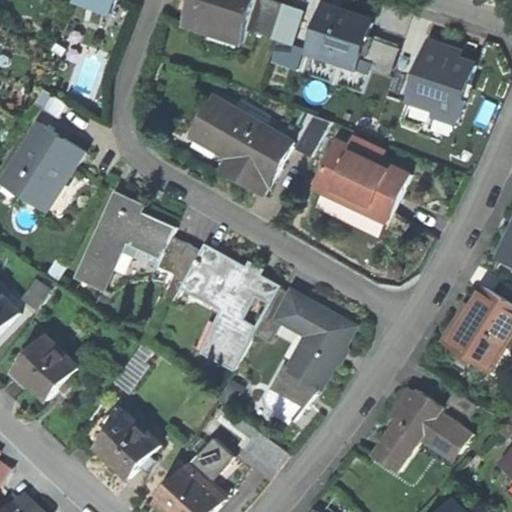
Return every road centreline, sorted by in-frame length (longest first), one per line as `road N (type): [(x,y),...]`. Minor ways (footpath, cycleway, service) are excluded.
road 1 (residential): [(162,0),(131,106),(134,130),(149,150),(183,181),(430,303)]
road 2 (residential): [(275,511),(430,303)]
road 3 (residential): [(430,303),(511,152)]
road 4 (residential): [(0,393),(116,511)]
